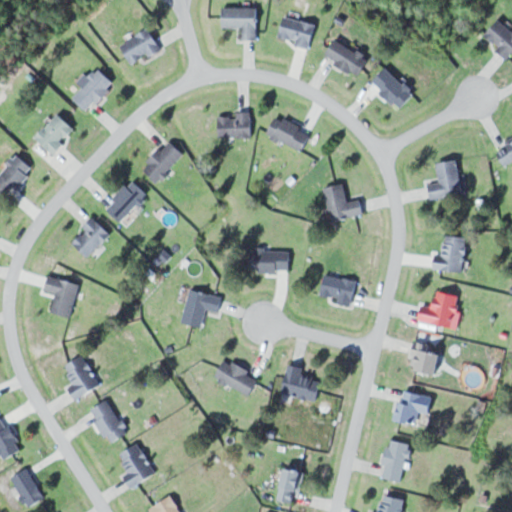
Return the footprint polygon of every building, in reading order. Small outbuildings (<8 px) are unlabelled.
[(243,38),(258,38),(258,6),(224,6),(224,26),(243,26),(243,38)] [(317,23),(285,14),(279,37),(310,46),(317,23)] [(508,59),(511,54),(511,28),(502,19),(486,36),(508,59)] [(122,45),(135,65),(162,48),(150,28),(122,45)] [(359,75),(370,58),(337,38),(326,56),(359,75)] [(401,108),(415,93),(388,66),(374,81),(401,108)] [(116,84),(102,68),(74,94),(88,110),(116,84)] [(54,153),(77,130),(61,113),(38,135),(54,153)] [(221,136),(252,136),(252,113),(221,113),(221,136)] [(269,135),(305,149),(313,129),(277,115),(269,135)] [(507,165),(511,162),(511,138),(496,148),(507,165)] [(159,182),(186,154),(171,139),(144,167),(159,182)] [(35,169),(20,154),(0,174),(0,189),(8,197),(35,169)] [(430,183),(433,198),(465,192),(459,159),(438,162),(441,181),(430,183)] [(106,205),(122,221),(149,194),(133,178),(106,205)] [(349,201),(346,183),(326,186),(333,220),(366,214),(363,199),(349,201)] [(72,240),(88,256),(111,233),(95,217),(72,240)] [(437,255),(436,270),(466,271),(467,236),(447,235),(447,255),(437,255)] [(291,272),(292,250),(255,249),(254,270),(291,272)] [(322,295),(353,303),(359,280),(327,273),(322,295)] [(80,282),(50,276),(47,290),(58,292),(53,312),(73,316),(80,282)] [(184,321),(204,326),(208,309),(221,312),(224,296),(192,289),(184,321)] [(458,328),(465,296),(439,290),(435,306),(425,304),(421,320),(458,328)] [(429,342),(416,341),(413,369),(439,372),(442,351),(428,349),(429,342)] [(66,365),(77,383),(71,387),(78,399),(102,384),(84,355),(66,365)] [(228,357),(217,376),(250,395),(261,377),(228,357)] [(285,392),(318,400),(323,379),(304,375),(306,366),(292,362),(285,392)] [(434,395),(404,390),(399,419),(417,422),(419,411),(431,413),(434,395)] [(111,443),(130,432),(110,399),(92,410),(111,443)] [(0,448),(6,459),(25,448),(5,414),(0,417),(0,448)] [(412,443),(392,439),(384,477),(404,481),(412,443)] [(135,488),(158,470),(137,443),(122,455),(133,470),(125,475),(135,488)] [(279,498),(296,503),(305,471),(288,466),(279,498)] [(15,475),(27,506),(45,499),(33,468),(15,475)] [(402,511),(406,498),(384,493),(380,511),(376,511),(374,511),(373,511),(402,511)] [(153,506),(156,511),(182,511),(174,495),(153,506)]
